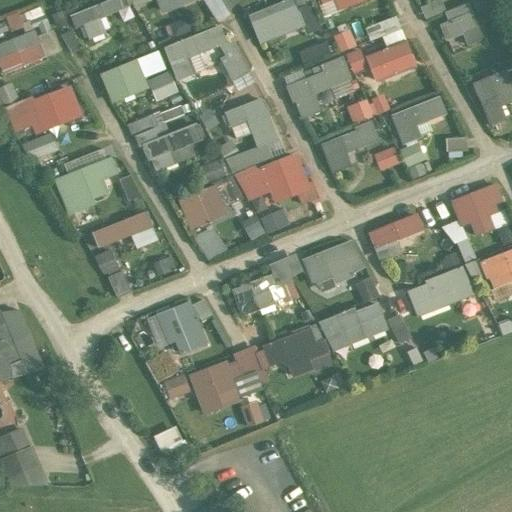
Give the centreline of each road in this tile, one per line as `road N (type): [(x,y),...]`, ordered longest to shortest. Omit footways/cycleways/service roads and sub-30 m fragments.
road 1 (unknown): [(240,334),(302,482)]
road 2 (unknown): [(302,482),(445,410)]
road 3 (unknown): [(379,269),(445,410)]
